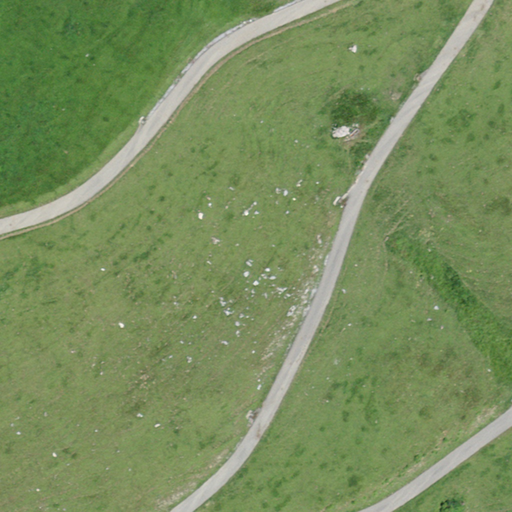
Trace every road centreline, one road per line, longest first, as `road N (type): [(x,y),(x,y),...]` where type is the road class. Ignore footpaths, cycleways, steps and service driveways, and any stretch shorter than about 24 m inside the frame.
road 1 (unclassified): [(182,511),(223,476),(274,406),(358,201),(485,0)]
road 2 (unclassified): [(318,0),(240,37),(197,73),(97,187),(0,228)]
road 3 (unclassified): [(511,415),(371,511)]
